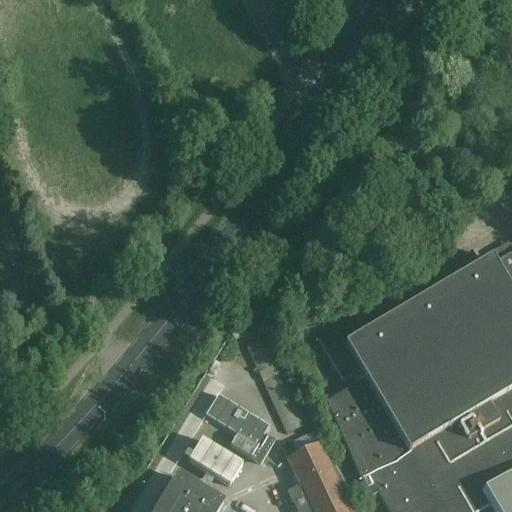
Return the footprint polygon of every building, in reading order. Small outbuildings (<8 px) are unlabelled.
[(511,243),(317,336),(339,382),(328,387),(387,511),(511,511),(511,460),(473,479),(481,497),(467,504),(470,511),(441,511),(426,495),(412,502),(401,481),(419,481),(419,462),(385,462),(403,444),(397,431),(511,377),(511,243)] [(307,427),(267,339),(246,349),(287,436),(307,427)] [(309,350),(293,359),(311,387),(326,378),(309,350)] [(206,417),(237,436),(258,449),(264,438),(267,434),(270,429),(254,420),(218,398),(216,401),(206,417)] [(282,450),(287,462),(306,501),(293,507),(295,511),(348,511),(318,448),(321,446),(315,433),(282,450)] [(237,436),(230,447),(251,460),(262,466),(277,440),(267,434),(258,449),(237,436)] [(193,455),(189,461),(188,463),(229,488),(243,466),(202,441),(193,455)] [(176,479),(156,511),(221,511),(224,509),(176,479)]
